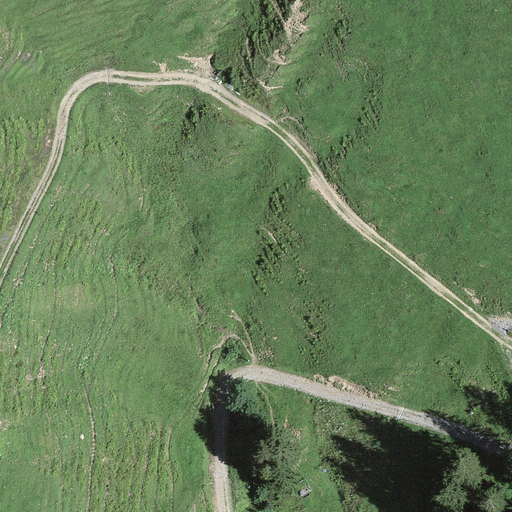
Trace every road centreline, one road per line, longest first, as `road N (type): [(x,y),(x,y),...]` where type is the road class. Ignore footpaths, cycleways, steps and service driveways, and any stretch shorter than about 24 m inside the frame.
road 1 (track): [(0,278),(52,169),(76,87),(95,78),(187,79),(215,87),(285,135),(342,211),(511,344)]
road 2 (track): [(511,452),(446,426),(246,374),(229,384),(220,412),(227,511)]
